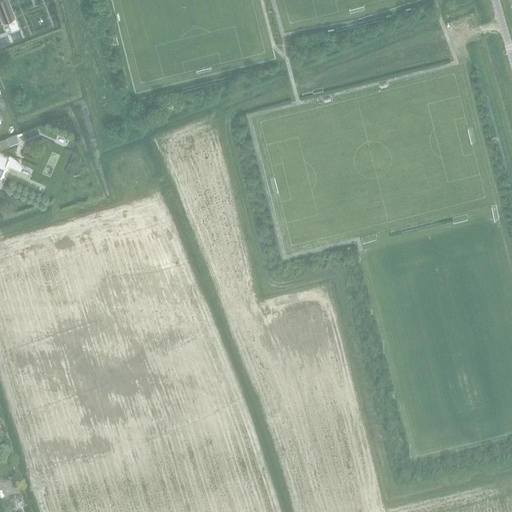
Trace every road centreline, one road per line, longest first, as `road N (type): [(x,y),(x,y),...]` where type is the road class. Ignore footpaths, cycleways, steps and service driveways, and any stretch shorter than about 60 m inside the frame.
road 1 (residential): [(52,300),(103,464),(247,419)]
road 2 (residential): [(203,254),(191,193),(127,125),(73,0)]
road 3 (residential): [(247,419),(203,254)]
road 4 (residential): [(52,300),(203,254)]
